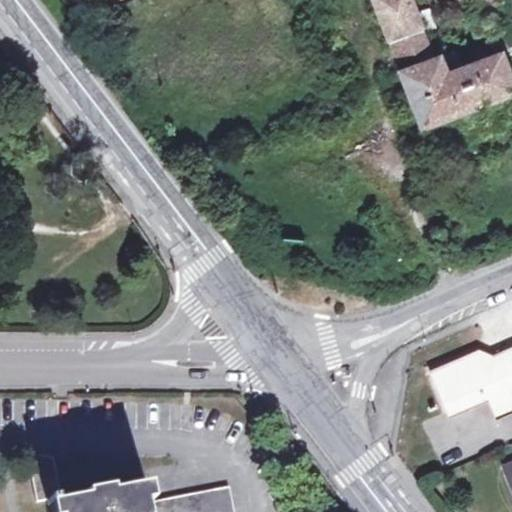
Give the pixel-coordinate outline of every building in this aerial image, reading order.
[(456,50),(442,56),(434,59),(420,27),(422,26),(413,0),(374,0),(389,39),(392,38),(403,71),(423,128),(511,93),(511,74),(503,53),(462,69),(456,50)] [(502,0),(482,0),(486,9),(504,2),(502,0)] [(511,362),(509,361),(488,370),(463,358),(441,366),(436,381),(445,403),(460,410),(488,399),(495,417),(511,409),(511,362)] [(28,456),(36,502),(59,498),(51,459),(28,456)] [(143,504),(144,511),(232,511),(227,487),(143,504)] [(144,511),(143,504),(140,489),(54,505),(55,511),(144,511)]
